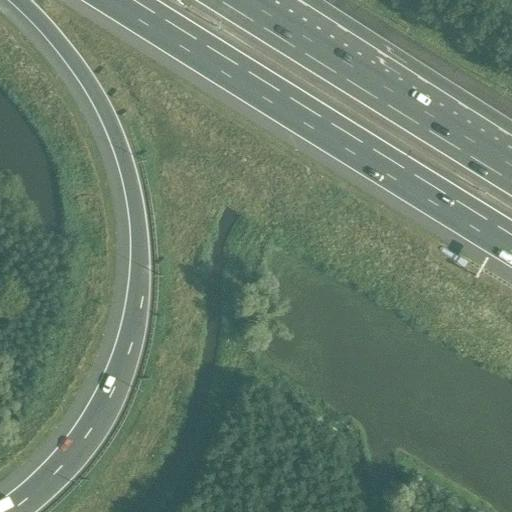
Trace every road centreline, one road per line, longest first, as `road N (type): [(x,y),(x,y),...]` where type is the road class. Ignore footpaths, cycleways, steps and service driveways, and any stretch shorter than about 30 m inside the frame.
road 1 (motorway): [(15,0),(57,43),(114,137),(130,183),(141,264),(122,376),(44,490),(14,511)]
road 2 (motorway): [(118,0),(511,243)]
road 3 (motorway): [(511,173),(228,0)]
